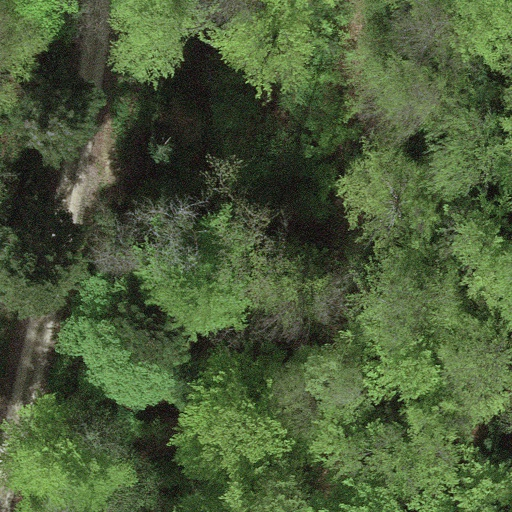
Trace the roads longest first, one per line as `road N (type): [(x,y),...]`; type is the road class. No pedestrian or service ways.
road 1 (track): [(80,143),(103,206),(110,263),(101,344),(114,422),(158,451),(190,446),(213,426),(269,242),(300,109),(308,0)]
road 2 (track): [(323,511),(344,302),(340,0)]
road 3 (track): [(0,470),(80,143),(96,0)]
